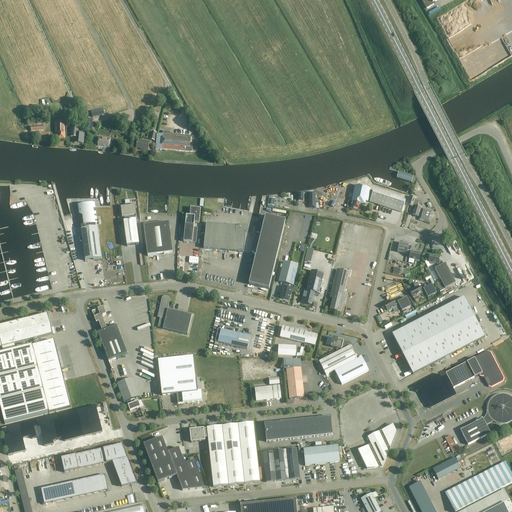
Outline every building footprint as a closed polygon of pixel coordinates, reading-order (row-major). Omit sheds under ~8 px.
[(420,0),(426,9),(434,5),(434,2),(438,0),(420,0)] [(91,112),(92,117),(99,116),(99,114),(103,113),(103,109),(91,112)] [(65,121),(54,121),(55,134),(57,134),(57,139),(65,139),(65,133),(65,121)] [(72,126),(71,137),(75,137),(74,143),(83,144),(84,134),(78,134),(79,126),(72,126)] [(163,135),(157,134),(155,150),(162,151),(162,150),(192,153),(193,137),(170,134),(170,132),(163,131),(163,135)] [(50,133),(40,133),(40,142),(49,142),(50,133)] [(98,137),(97,146),(109,147),(110,139),(98,137)] [(137,141),(136,148),(143,149),(142,150),(148,151),(150,143),(142,141),(141,142),(137,141)] [(398,172),(396,178),(411,183),(413,176),(398,172)] [(349,201),(347,208),(351,209),(361,211),(362,204),(365,205),(366,201),(368,201),(371,189),(355,185),(351,202),(349,201)] [(373,190),(369,202),(401,213),(405,200),(373,190)] [(316,208),(316,209),(319,209),(318,203),(316,203),(315,193),(309,193),(309,208),(316,208)] [(411,197),(408,205),(412,207),(413,206),(415,207),(412,215),(418,217),(421,208),(417,207),(419,202),(414,201),(415,198),(411,197)] [(85,261),(101,259),(97,227),(96,227),(95,225),(98,224),(95,203),(78,206),(79,213),(78,213),(80,227),(81,226),(81,229),(85,261)] [(136,220),(135,220),(135,215),(136,215),(135,205),(130,206),(130,204),(125,205),(125,207),(121,207),(122,217),(123,217),(124,222),(127,247),(139,245),(136,220)] [(190,208),(190,216),(186,216),(183,242),(196,243),(197,228),(194,228),(194,223),(199,223),(200,209),(197,209),(197,207),(194,207),(194,209),(190,208)] [(422,209),(419,220),(430,223),(433,213),(422,209)] [(265,216),(249,285),(269,290),(285,221),(265,216)] [(147,256),(173,253),(169,223),(144,226),(147,256)] [(246,228),(206,224),(204,249),(244,253),(246,228)] [(399,243),(397,253),(410,255),(409,259),(414,260),(414,261),(418,262),(418,260),(419,261),(420,254),(408,251),(409,245),(399,243)] [(445,263),(443,265),(441,262),(439,261),(439,257),(430,255),(428,262),(430,262),(429,264),(433,264),(433,263),(439,264),(440,266),(435,269),(442,284),(437,286),(440,292),(445,289),(456,283),(445,263)] [(283,262),(278,282),(293,286),(298,266),(283,262)] [(337,270),(331,295),(334,295),(331,307),(334,308),(333,310),(333,311),(340,311),(341,311),(341,310),(343,301),(346,302),(347,296),(343,295),(349,273),(337,270)] [(318,296),(323,275),(311,272),(307,291),(304,290),(303,295),(303,294),(302,297),(303,298),(301,303),(309,305),(309,304),(311,304),(314,295),(318,296)] [(419,288),(410,292),(413,298),(413,297),(415,301),(419,298),(417,295),(424,292),(428,298),(436,293),(432,285),(423,289),(420,291),(419,288)] [(281,298),(289,300),(292,290),(283,287),(281,298)] [(162,298),(157,318),(165,320),(163,329),(187,335),(192,315),(168,310),(170,300),(170,299),(169,298),(168,297),(167,297),(166,297),(165,296),(164,297),(163,297),(162,298)] [(387,311),(388,311),(389,312),(392,310),(392,309),(396,307),(399,305),(402,311),(411,307),(406,298),(395,304),(393,301),(384,305),(387,311)] [(464,298),(392,335),(413,375),(485,338),(464,298)] [(92,312),(96,323),(99,322),(102,331),(97,333),(108,361),(127,354),(116,326),(107,330),(102,316),(106,314),(103,307),(92,312)] [(54,341),(40,344),(39,339),(53,335),(47,315),(0,326),(0,348),(2,348),(3,354),(0,354),(0,405),(5,425),(71,408),(54,341)] [(283,328),(280,338),(315,346),(317,336),(283,328)] [(247,350),(250,337),(221,330),(218,343),(247,350)] [(331,347),(341,350),(343,341),(333,339),(331,347)] [(342,351),(319,362),(326,376),(332,372),(334,371),(357,360),(350,347),(352,346),(350,343),(343,341),(341,350),(342,351)] [(278,349),(278,356),(295,357),(296,350),(278,349)] [(446,374),(453,389),(479,376),(480,376),(483,377),(484,377),(489,387),(491,388),(503,382),(503,379),(490,353),(487,352),(446,374)] [(193,357),(158,361),(162,396),(177,394),(178,404),(203,402),(201,391),(197,392),(193,357)] [(357,360),(334,371),(340,382),(341,385),(358,377),(368,371),(365,366),(362,358),(360,359),(357,360)] [(289,400),(304,398),(301,368),(286,370),(289,400)] [(132,378),(117,384),(124,403),(130,401),(132,404),(128,406),(130,411),(140,408),(140,407),(143,406),(141,401),(138,402),(138,401),(136,402),(134,399),(140,397),(132,378)] [(281,399),(280,386),(255,389),(256,401),(266,400),(266,401),(281,399)] [(511,397),(511,398),(510,397),(508,396),(506,395),(505,395),(502,394),(501,395),(499,395),(498,395),(497,396),(496,396),(494,397),(493,398),(491,400),(490,401),(489,402),(488,404),(488,406),(487,409),(487,410),(487,411),(487,412),(487,413),(486,414),(486,415),(486,416),(485,416),(485,417),(484,418),(484,419),(483,419),(460,431),(468,445),(490,434),(486,425),(493,422),(500,424),(502,424),(503,424),(505,424),(506,424),(508,424),(510,423),(511,422),(511,421),(511,397)] [(331,417),(264,424),(266,442),(332,435),(331,417)] [(208,438),(212,472),(213,488),(260,483),(253,424),(207,429),(207,430),(204,430),(204,429),(190,431),(191,443),(205,441),(205,439),(208,438)] [(367,437),(371,444),(377,442),(385,460),(388,452),(388,451),(387,449),(390,448),(396,432),(393,425),(367,437)] [(158,483),(176,476),(182,491),(205,488),(194,461),(185,464),(179,448),(167,452),(162,438),(154,442),(151,435),(141,439),(158,483)] [(458,451),(450,436),(445,438),(453,453),(458,451)] [(371,444),(358,451),(367,469),(375,468),(379,466),(380,468),(382,468),(385,460),(377,442),(371,444)] [(122,445),(61,458),(64,473),(112,462),(122,488),(137,484),(122,445)] [(338,445),(303,449),(305,466),(340,462),(338,445)] [(266,483),(300,479),(297,449),(263,453),(266,483)] [(511,511),(511,475),(505,463),(489,471),(445,494),(454,511),(457,511),(464,509),(464,510),(461,511),(511,511)] [(32,511),(21,470),(15,471),(24,511),(32,511)] [(105,475),(41,489),(44,505),(108,491),(105,475)] [(421,511),(435,511),(420,483),(409,488),(421,511)] [(372,494),(361,500),(367,511),(380,511),(381,511),(372,494)] [(296,511),(295,500),(240,505),(241,511),(296,511)]
